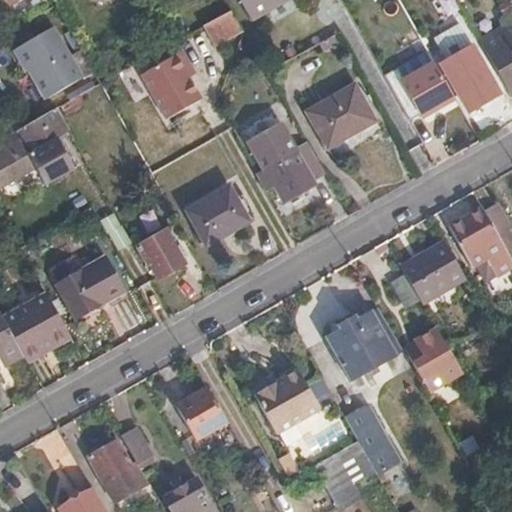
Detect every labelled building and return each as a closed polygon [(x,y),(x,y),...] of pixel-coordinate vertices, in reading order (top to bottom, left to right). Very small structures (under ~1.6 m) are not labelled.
[(23,0),(3,0),(8,9),(23,0)] [(285,0),(241,0),(252,19),(285,0)] [(435,0),(444,17),(457,11),(451,0),(435,0)] [(511,0),(498,0),(500,4),(497,6),(503,16),(511,10),(511,0)] [(209,46),(239,31),(227,8),(198,23),(209,46)] [(475,39),(495,74),(508,97),(511,94),(511,29),(507,21),(475,39)] [(54,27),(13,51),(25,72),(27,71),(44,100),(83,78),(54,27)] [(496,105),(509,98),(508,97),(495,74),(487,78),(468,46),(438,63),(456,96),(482,82),(496,105)] [(180,51),(193,74),(196,72),(182,50),(180,51)] [(189,76),(193,74),(180,51),(176,53),(189,76)] [(201,98),(189,76),(176,53),(141,73),(167,119),(201,98)] [(390,91),(406,121),(417,114),(419,117),(450,100),(430,65),(399,82),(401,85),(390,91)] [(370,119),(349,84),(303,109),(323,146),(370,119)] [(54,109),(0,140),(0,184),(32,167),(42,185),(71,169),(54,139),(67,132),(54,109)] [(311,181),(324,174),(306,143),(296,149),(280,124),(245,144),(262,172),(256,177),(263,189),(270,185),(281,203),(313,184),(311,181)] [(480,211),(511,266),(511,267),(511,246),(504,233),(508,229),(493,203),(480,211)] [(257,236),(237,204),(196,226),(216,259),(257,236)] [(480,211),(478,209),(445,228),(468,268),(482,259),(493,277),(511,266),(480,211)] [(134,247),(143,263),(147,261),(157,277),(182,263),(165,231),(134,247)] [(389,250),(383,242),(372,248),(378,257),(389,250)] [(463,280),(441,243),(398,268),(420,305),(463,280)] [(123,291),(103,255),(54,283),(74,318),(123,291)] [(0,317),(21,355),(26,364),(44,354),(41,350),(67,334),(42,289),(0,312),(0,317)] [(511,327),(511,326),(511,301),(499,309),(511,327)] [(387,329),(407,363),(413,373),(444,355),(420,311),(387,329)] [(324,338),(349,380),(395,355),(370,312),(356,320),(354,316),(336,326),(338,330),(324,338)] [(0,360),(3,365),(21,355),(0,317),(0,360)] [(44,354),(70,339),(67,334),(41,350),(44,354)] [(321,407),(298,368),(256,393),(277,433),(321,407)] [(225,420),(207,388),(174,407),(193,439),(225,420)] [(366,404),(344,417),(357,442),(374,471),(376,472),(398,460),(366,404)] [(133,425),(119,435),(135,464),(137,467),(151,459),(133,425)] [(137,467),(135,464),(129,468),(114,441),(85,457),(112,503),(147,484),(137,467)] [(456,449),(463,460),(476,453),(470,441),(456,449)] [(357,442),(316,466),(339,506),(361,494),(354,482),(374,471),(357,442)] [(206,497),(195,479),(161,498),(169,511),(177,511),(182,509),(184,511),(194,511),(195,511),(191,504),(206,497)] [(102,511),(89,489),(56,508),(58,511),(102,511)]
